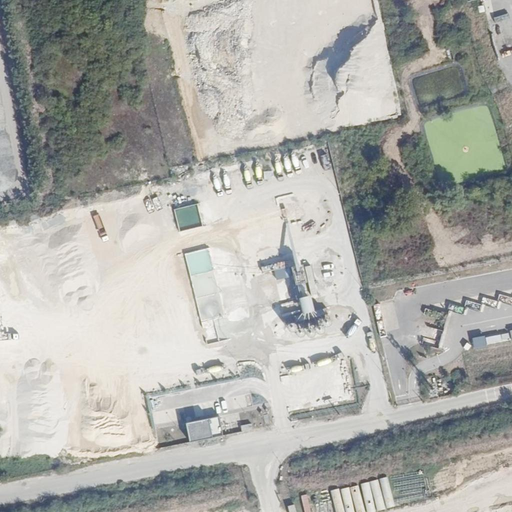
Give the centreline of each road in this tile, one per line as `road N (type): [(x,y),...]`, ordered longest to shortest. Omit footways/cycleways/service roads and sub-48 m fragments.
road 1 (unclassified): [(0,495),(511,396)]
road 2 (unknown): [(165,252),(126,284),(36,307),(24,348),(38,373),(69,384),(188,365)]
road 3 (unknown): [(365,340),(339,247),(252,254)]
